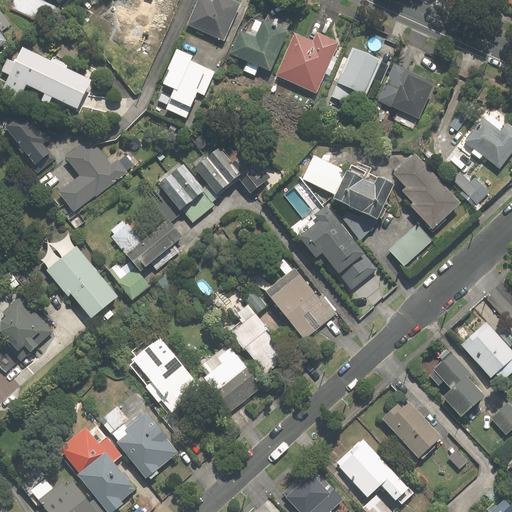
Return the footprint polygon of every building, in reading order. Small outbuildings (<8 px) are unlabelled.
[(63,8),(42,0),(14,0),(10,9),(55,27),(63,8)] [(149,0),(159,12),(171,2),(169,0),(149,0)] [(240,4),(231,0),(212,0),(212,2),(208,0),(197,0),(187,24),(223,40),(240,4)] [(105,13),(94,1),(89,6),(99,18),(105,13)] [(12,24),(3,12),(0,13),(0,25),(3,31),(12,24)] [(288,30),(263,19),(255,38),(239,31),(229,53),(269,72),(288,30)] [(0,25),(0,48),(11,41),(3,31),(0,25)] [(310,41),(292,33),(274,74),(317,93),(340,42),(315,31),(310,41)] [(56,56),(54,60),(26,47),(18,63),(10,59),(4,71),(13,75),(6,89),(23,98),(29,85),(46,94),(43,101),(51,105),(55,96),(82,109),(96,80),(70,67),(71,64),(56,56)] [(379,60),(349,48),(329,95),(360,108),(379,60)] [(194,57),(178,51),(169,72),(163,85),(176,91),(172,99),(192,107),(198,93),(204,95),(214,71),(192,62),(194,57)] [(435,82),(392,63),(375,103),(418,121),(435,82)] [(511,155),(511,123),(487,105),(457,146),(471,157),(475,151),(501,170),(511,155)] [(460,130),(470,113),(462,108),(452,125),(460,130)] [(158,115),(151,127),(175,140),(182,128),(158,115)] [(57,159),(53,154),(55,152),(37,131),(34,134),(27,126),(20,118),(11,125),(6,130),(26,154),(25,155),(40,173),(57,159)] [(152,150),(152,148),(152,147),(152,145),(151,144),(150,143),(149,142),(148,141),(146,140),(145,140),(143,140),(142,140),(140,140),(139,141),(138,142),(137,143),(136,144),(135,146),(135,147),(135,149),(135,150),(136,152),(136,153),(137,154),(138,155),(139,156),(141,157),(142,157),(144,157),(145,157),(147,156),(148,156),(149,155),(150,154),(151,152),(152,151),(152,150)] [(111,162),(95,141),(91,144),(88,141),(67,156),(82,176),(60,191),(75,212),(129,173),(118,157),(111,162)] [(223,150),(201,168),(223,193),(244,174),(223,150)] [(419,152),(397,172),(410,187),(406,191),(417,203),(414,206),(435,230),(465,203),(419,152)] [(383,220),(398,184),(382,177),(380,182),(367,177),(369,172),(353,165),(351,171),(315,155),(304,180),(337,194),(334,200),(383,220)] [(187,164),(164,183),(196,222),(219,203),(187,164)] [(153,266),(158,271),(182,250),(177,245),(187,236),(175,221),(179,217),(167,204),(170,201),(157,186),(147,195),(149,197),(112,230),(116,235),(113,237),(145,273),(153,266)] [(329,205),(314,187),(305,194),(321,212),(298,232),(320,258),(324,254),(355,290),(382,267),(339,216),(343,213),(333,202),(329,205)] [(434,241),(418,223),(390,249),(406,267),(434,241)] [(73,249),(69,245),(49,262),(53,267),(49,271),(72,297),(74,295),(97,320),(123,297),(78,245),(73,249)] [(0,272),(8,266),(0,255),(0,272)] [(285,258),(278,263),(288,276),(269,291),(306,339),(341,312),(319,283),(314,287),(299,267),(295,271),(285,258)] [(152,284),(131,261),(115,275),(136,299),(152,284)] [(251,305),(240,315),(246,322),(234,333),(267,373),(292,353),(260,314),(270,305),(257,289),(246,298),(251,305)] [(0,324),(0,327),(22,351),(27,346),(34,353),(43,345),(36,337),(45,329),(36,320),(41,315),(21,294),(4,312),(8,316),(0,324)] [(511,373),(511,330),(509,327),(501,334),(487,319),(461,342),(492,377),(498,371),(505,379),(511,373)] [(162,337),(137,360),(156,381),(149,388),(162,402),(165,400),(176,413),(206,386),(162,337)] [(221,351),(206,364),(213,373),(206,379),(234,412),(255,394),(258,375),(233,345),(223,353),(221,351)] [(454,350),(430,372),(441,384),(446,379),(453,386),(444,395),(463,416),(488,394),(471,375),(474,372),(454,350)] [(401,401),(384,417),(421,456),(444,435),(412,401),(406,407),(401,401)] [(148,413),(140,404),(127,415),(119,406),(102,420),(100,419),(90,427),(99,437),(98,438),(111,453),(121,444),(152,481),(162,472),(160,470),(182,451),(149,412),(148,413)] [(505,404),(491,417),(507,434),(511,429),(511,405),(509,408),(505,404)] [(402,503),(415,491),(365,436),(338,460),(370,495),(384,483),(402,503)] [(109,452),(107,454),(96,438),(82,448),(87,456),(81,460),(88,468),(81,474),(98,496),(109,511),(116,511),(127,504),(125,500),(133,494),(134,478),(128,470),(125,473),(109,452)] [(458,449),(449,458),(460,468),(469,459),(458,449)] [(347,511),(354,505),(312,463),(282,493),(300,511),(347,511)] [(42,500),(56,487),(48,478),(34,490),(42,500)] [(109,511),(98,496),(92,500),(77,480),(46,504),(51,511),(109,511)] [(395,511),(378,493),(363,508),(366,511),(395,511)] [(511,511),(511,501),(507,497),(491,511),(511,511)]
